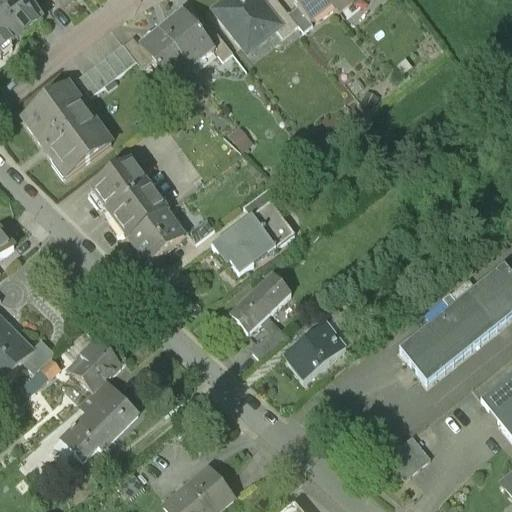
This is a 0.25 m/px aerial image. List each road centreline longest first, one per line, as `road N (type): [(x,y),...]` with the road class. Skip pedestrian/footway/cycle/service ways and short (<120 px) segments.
road 1 (residential): [(0,164),(371,511)]
road 2 (residential): [(0,103),(135,0)]
